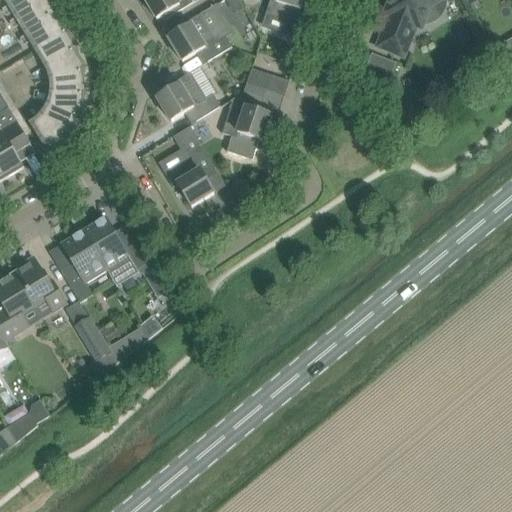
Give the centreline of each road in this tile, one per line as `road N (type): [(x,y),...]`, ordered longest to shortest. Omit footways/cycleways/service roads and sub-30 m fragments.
road 1 (primary): [(134,511),(511,198)]
road 2 (residential): [(111,154),(178,252),(190,263),(214,262),(307,200),(313,184),(298,149),(344,0)]
road 3 (residential): [(111,0),(134,38),(137,67),(111,154)]
road 4 (residential): [(0,234),(100,172),(111,154)]
